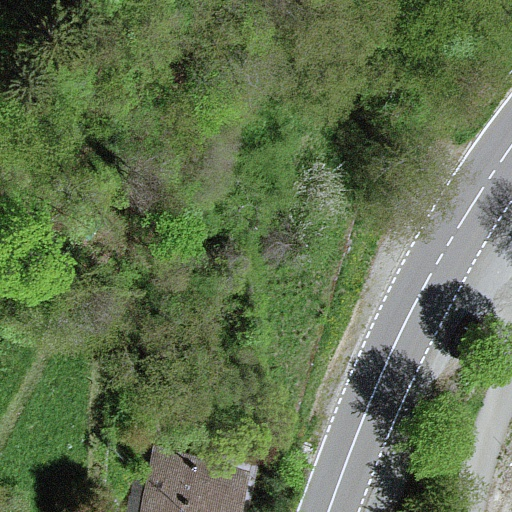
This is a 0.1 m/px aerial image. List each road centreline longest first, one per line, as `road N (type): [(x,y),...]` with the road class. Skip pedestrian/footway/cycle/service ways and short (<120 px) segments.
road 1 (secondary): [(330,511),(395,345),(451,241)]
road 2 (unclassified): [(465,511),(478,457),(511,381)]
